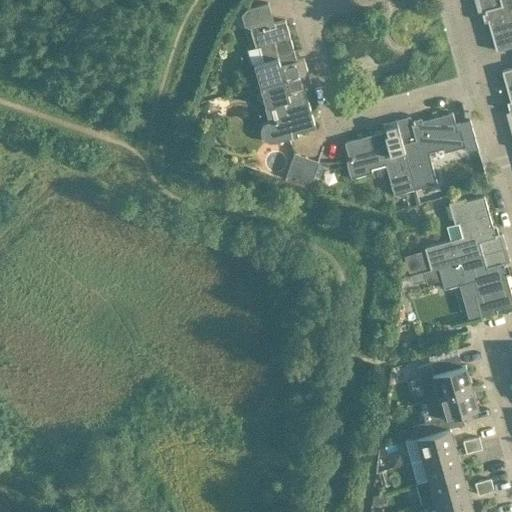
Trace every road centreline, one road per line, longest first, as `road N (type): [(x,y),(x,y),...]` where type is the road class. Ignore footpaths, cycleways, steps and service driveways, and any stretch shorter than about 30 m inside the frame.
road 1 (residential): [(477,81),(337,121),(305,14),(353,0)]
road 2 (residential): [(511,438),(490,355),(501,324),(511,321)]
road 3 (residential): [(511,196),(477,81)]
